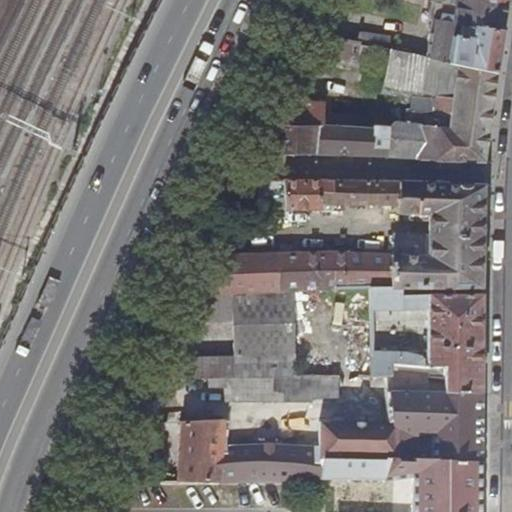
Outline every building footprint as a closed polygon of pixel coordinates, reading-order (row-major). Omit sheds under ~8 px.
[(440,0),(439,11),(431,57),(454,63),(461,22),(506,31),(510,4),(480,0),(440,0)] [(461,22),(454,63),(500,73),(506,31),(461,22)] [(325,35),(320,64),(320,66),(328,67),(329,55),(373,63),(376,45),(325,35)] [(322,123),(322,125),(320,152),(421,158),(421,160),(487,163),(500,73),(454,63),(431,57),(394,49),(389,91),(418,95),(416,108),(412,108),(410,128),(380,125),(379,128),(357,127),(357,118),(334,117),(332,116),(332,124),(326,124),(322,123)] [(282,98),(279,122),(322,125),(322,123),(326,124),(327,101),(282,98)] [(322,125),(279,122),(278,152),(320,152),(322,125)] [(251,179),(233,179),(233,198),(240,198),(251,179)] [(259,291),(298,289),(333,288),(376,287),(405,288),(485,289),(486,187),(377,180),(311,179),(251,179),(240,198),(288,197),(289,209),(345,209),(345,204),(394,205),(394,212),(432,213),(432,234),(395,234),(394,254),(316,251),(259,253),(259,291)] [(198,282),(192,294),(259,291),(259,253),(214,255),(215,276),(200,277),(198,282)] [(182,282),(182,294),(192,294),(198,282),(182,282)] [(376,311),(388,311),(406,311),(406,320),(431,320),(430,373),(441,374),(441,368),(448,367),(447,380),(450,380),(450,392),(483,394),(484,296),(405,296),(405,288),(376,287),(376,311)] [(192,294),(182,319),(237,318),(238,354),(191,353),(190,373),(213,374),(213,388),(230,388),(229,403),(317,403),(317,399),(343,398),(343,375),(300,375),(298,289),(259,291),(192,294)] [(406,320),(406,311),(388,311),(388,320),(406,320)] [(374,377),(393,377),(403,377),(403,367),(426,367),(427,365),(427,361),(424,357),(420,356),(411,353),(376,353),(374,377)] [(187,420),(182,480),(274,480),(290,481),(294,481),(323,484),(323,478),(324,456),(417,460),(418,434),(431,434),(430,461),(483,463),(483,394),(450,392),(450,380),(447,380),(440,380),(403,377),(393,377),(393,402),(394,425),(325,423),(325,447),(265,443),(226,449),(229,423),(187,420)] [(418,434),(417,460),(430,461),(431,434),(418,434)] [(324,456),(323,478),(387,481),(415,476),(415,511),(482,511),(483,463),(430,461),(417,460),(324,456)]
